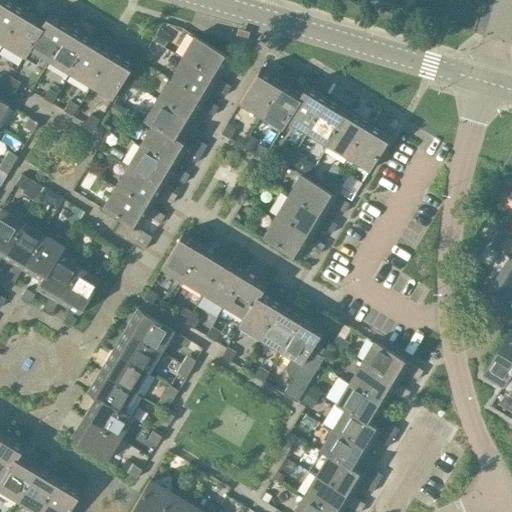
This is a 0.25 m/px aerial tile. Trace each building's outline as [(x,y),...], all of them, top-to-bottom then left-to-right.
[(1,0),(0,3),(0,42),(3,45),(24,9),(8,0),(1,0)] [(3,45),(25,58),(30,49),(29,49),(45,22),(44,21),(24,9),(3,45)] [(41,56),(49,61),(71,26),(49,13),(44,21),(45,22),(29,49),(30,49),(25,58),(36,65),(41,56)] [(49,61),(70,74),(91,38),(71,26),(49,61)] [(194,36),(182,57),(217,78),(229,57),(194,36)] [(70,74),(91,86),(112,51),(91,38),(70,74)] [(91,86),(112,99),(133,64),(112,51),(91,86)] [(182,57),(169,78),(204,99),(217,78),(182,57)] [(229,69),(238,74),(243,65),(234,60),(229,69)] [(239,103),(260,116),(282,81),(260,68),(239,103)] [(0,76),(0,83),(6,87),(11,78),(3,73),(0,76)] [(6,87),(15,92),(20,83),(11,78),(6,87)] [(169,78),(157,98),(192,119),(204,99),(169,78)] [(216,90),(225,95),(231,86),(222,81),(216,90)] [(282,129),(287,121),(286,120),(302,93),(301,93),(282,81),(260,116),(282,129)] [(287,121),(306,133),(328,98),(306,85),(301,93),(302,93),(286,120),(287,121)] [(43,98),(52,103),(57,94),(48,89),(43,98)] [(144,120),(152,125),(152,124),(179,140),(180,140),(192,119),(157,98),(144,120)] [(306,133),(327,145),(348,110),(328,98),(306,133)] [(0,118),(8,105),(0,99),(0,118)] [(64,110),(73,116),(78,107),(69,101),(64,110)] [(204,110),(213,115),(218,106),(210,101),(204,110)] [(327,145),(348,157),(369,122),(348,110),(327,145)] [(85,123),(94,128),(99,120),(90,114),(85,123)] [(24,126),(32,131),(38,122),(29,117),(24,126)] [(348,157),(369,170),(390,135),(369,122),(348,157)] [(152,124),(140,145),(175,166),(182,154),(196,162),(201,153),(192,148),(187,145),(188,144),(180,140),(179,140),(152,124)] [(221,133),(230,138),(235,130),(226,124),(221,133)] [(192,148),(201,153),(206,145),(198,139),(192,148)] [(254,153),(263,158),(268,150),(259,144),(254,153)] [(140,145),(128,166),(163,187),(175,166),(140,145)] [(280,157),(289,162),(294,154),(285,148),(280,157)] [(4,159),(13,164),(18,156),(9,150),(4,159)] [(289,162),(297,168),(303,159),(294,154),(289,162)] [(0,165),(0,168),(7,173),(13,164),(4,159),(0,165)] [(128,166),(115,186),(150,207),(151,207),(163,187),(128,166)] [(175,178),(184,183),(189,174),(180,169),(175,178)] [(321,182),(330,187),(335,179),(326,173),(321,182)] [(288,195),(323,216),(336,195),(301,174),(288,195)] [(330,187),(338,192),(344,184),(335,179),(330,187)] [(102,208),(122,220),(138,229),(138,228),(145,216),(159,224),(164,215),(151,207),(150,207),(115,186),(102,208)] [(163,198),(171,203),(177,194),(168,189),(163,198)] [(275,216),(310,237),(323,216),(288,195),(275,216)] [(335,207),(344,212),(349,203),(341,198),(335,207)] [(0,258),(2,256),(1,255),(22,220),(1,207),(0,208),(0,258)] [(262,237),(297,258),(310,237),(275,216),(262,237)] [(323,228),(331,233),(337,224),(328,219),(323,228)] [(1,255),(2,256),(22,268),(43,233),(22,220),(1,255)] [(114,232),(144,250),(152,236),(138,228),(138,229),(122,220),(114,232)] [(476,299),(500,314),(511,294),(511,232),(501,226),(489,246),(507,257),(492,281),(488,279),(476,299)] [(22,268),(41,279),(42,280),(59,253),(59,254),(64,245),(43,233),(22,268)] [(161,268),(183,281),(204,246),(183,233),(161,268)] [(310,248),(319,254),(324,245),(316,240),(310,248)] [(183,281),(203,293),(225,258),(204,246),(183,281)] [(36,288),(58,301),(79,265),(59,254),(59,253),(42,280),(41,279),(36,288)] [(203,293),(224,306),(245,270),(225,258),(203,293)] [(58,301),(79,313),(100,278),(79,265),(58,301)] [(5,276),(14,282),(19,273),(10,268),(5,276)] [(261,291),(262,292),(267,283),(245,270),(224,306),(244,317),(244,318),(261,291)] [(21,297),(30,302),(35,293),(26,288),(21,297)] [(143,297),(152,303),(158,294),(149,289),(143,297)] [(239,326),(260,339),(281,303),(262,292),(261,291),(244,318),(244,317),(239,326)] [(41,309),(50,315),(55,306),(47,300),(41,309)] [(260,339),(281,351),(302,316),(281,303),(260,339)] [(126,330),(161,351),(174,329),(139,308),(126,330)] [(176,317),(185,323),(190,314),(182,309),(176,317)] [(62,322),(71,327),(76,318),(67,313),(62,322)] [(185,323),(194,328),(199,319),(190,314),(185,323)] [(283,393),(297,401),(324,357),(311,349),(323,329),(302,316),(281,351),(301,363),(283,393)] [(206,335),(215,340),(220,332),(211,326),(206,335)] [(113,350),(148,371),(161,351),(126,330),(113,350)] [(511,330),(510,330),(483,375),(502,387),(511,370),(511,330)] [(374,340),(361,362),(396,383),(397,382),(409,362),(374,340)] [(221,356),(230,361),(236,352),(227,347),(221,356)] [(101,371),(136,392),(148,371),(113,350),(101,371)] [(182,364),(191,369),(196,360),(187,355),(182,364)] [(361,362),(349,382),(384,404),(391,392),(405,400),(410,391),(397,382),(396,383),(361,362)] [(177,372),(185,378),(191,369),(182,364),(177,372)] [(409,374),(417,379),(423,370),(414,365),(409,374)] [(254,375),(262,380),(268,372),(259,367),(254,375)] [(88,392),(96,397),(97,396),(124,413),(124,412),(136,392),(101,371),(88,392)] [(336,404),(344,409),(345,408),(372,424),(372,423),(384,404),(349,382),(336,404)] [(164,393),(173,398),(178,389),(170,384),(164,393)] [(84,417),(120,438),(132,417),(124,412),(124,413),(97,396),(96,397),(84,417)] [(344,409),(332,429),(367,450),(375,438),(388,446),(393,437),(385,432),(380,429),(380,428),(372,423),(372,424),(345,408),(344,409)] [(160,419),(169,424),(174,415),(165,410),(160,419)] [(72,439),(107,460),(120,438),(84,417),(72,439)] [(397,427),(390,423),(385,432),(393,437),(399,428),(397,427)] [(319,450),(320,451),(328,455),(328,454),(355,470),(367,450),(332,429),(319,450)] [(148,439),(156,445),(162,436),(153,430),(148,439)] [(0,437),(0,478),(1,480),(2,480),(18,453),(19,454),(24,445),(3,433),(0,437)] [(316,474),(351,496),(351,495),(358,483),(372,492),(377,483),(368,478),(363,475),(364,474),(355,469),(355,470),(328,454),(328,455),(320,451),(309,470),(316,474)] [(0,481),(0,490),(18,501),(39,466),(19,454),(18,453),(2,480),(1,480),(0,481)] [(128,472),(136,478),(142,469),(133,463),(128,472)] [(18,501),(36,511),(38,511),(59,478),(39,466),(18,501)] [(374,469),(368,478),(377,483),(382,474),(378,472),(374,469)] [(316,474),(303,495),(331,511),(340,511),(346,504),(351,507),(356,498),(351,495),(351,496),(316,474)] [(38,511),(68,511),(81,491),(59,478),(38,511)] [(158,511),(171,491),(150,479),(129,511),(158,511)] [(186,511),(192,504),(171,491),(158,511),(186,511)] [(292,511),(331,511),(303,495),(292,511)] [(351,507),(359,511),(365,503),(356,498),(351,507)]
